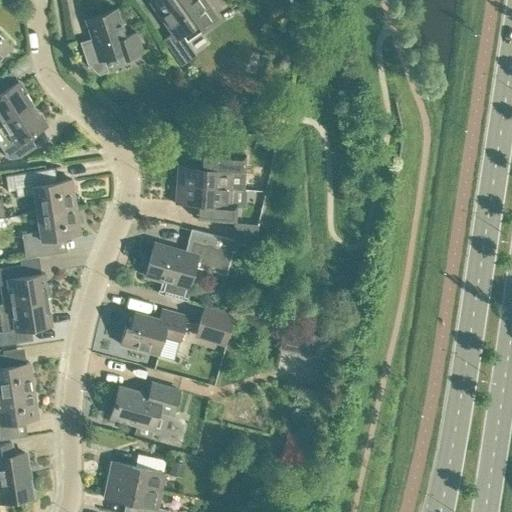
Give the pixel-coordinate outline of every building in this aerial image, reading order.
[(217,18),(204,0),(148,0),(171,32),(162,39),(180,65),(196,54),(182,34),(196,24),(200,30),(217,18)] [(84,18),(90,37),(79,41),(86,63),(98,74),(107,71),(103,58),(123,52),(125,57),(142,51),(135,32),(125,35),(115,8),(84,18)] [(0,54),(10,44),(0,35),(0,54)] [(0,121),(1,121),(31,101),(17,79),(0,90),(0,89),(0,121)] [(31,101),(1,121),(9,134),(0,139),(0,146),(7,158),(18,156),(31,148),(24,137),(45,123),(31,101)] [(241,188),(242,170),(243,170),(244,154),(215,151),(213,168),(176,165),(174,184),(230,188),(230,187),(241,188)] [(32,194),(35,212),(75,205),(71,179),(46,182),(44,168),(4,175),(6,190),(15,189),(16,196),(32,194)] [(230,188),(174,184),(173,202),(211,205),(210,219),(234,221),(235,206),(229,205),(230,188)] [(75,205),(35,212),(38,230),(21,233),(24,256),(56,251),(54,236),(79,232),(75,205)] [(144,274),(164,279),(161,289),(157,288),(156,291),(185,299),(186,296),(182,295),(185,285),(187,286),(193,265),(225,274),(230,254),(191,243),(188,253),(153,243),(144,274)] [(0,287),(8,289),(10,303),(10,304),(46,298),(46,297),(49,294),(50,290),(50,286),(47,283),(43,281),(42,272),(22,275),(20,264),(0,267),(0,287)] [(10,304),(10,303),(0,304),(0,319),(0,320),(4,322),(5,330),(0,330),(0,343),(26,339),(25,327),(50,323),(46,298),(10,304)] [(194,335),(223,344),(225,336),(226,336),(233,314),(203,305),(196,327),(194,335)] [(118,343),(157,354),(162,336),(179,340),(186,315),(160,308),(157,320),(132,313),(128,325),(124,324),(118,343)] [(299,352),(328,359),(334,330),(305,323),(299,352)] [(0,394),(33,389),(29,362),(4,365),(2,353),(0,353),(0,394)] [(149,437),(157,409),(171,413),(178,390),(150,382),(147,393),(117,385),(109,415),(136,423),(133,433),(149,437)] [(0,394),(0,438),(15,436),(13,420),(37,416),(33,389),(0,394)] [(291,461),(303,464),(310,437),(297,434),(291,461)] [(0,500),(30,495),(24,452),(11,454),(9,441),(0,442),(0,500)] [(109,459),(105,478),(161,490),(165,471),(109,459)] [(180,475),(183,464),(171,461),(169,472),(180,475)] [(157,508),(161,490),(105,478),(101,496),(128,502),(125,511),(167,511),(168,510),(157,508)]
